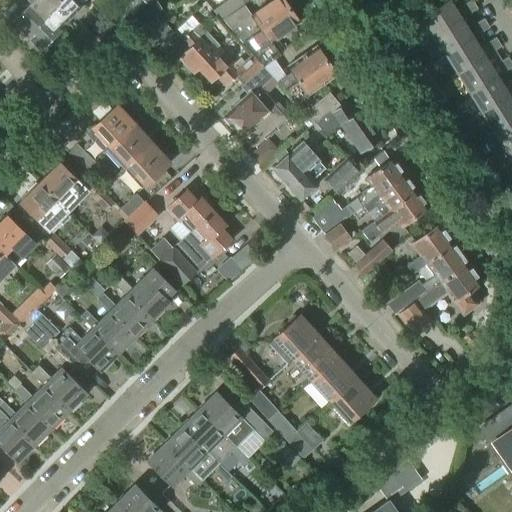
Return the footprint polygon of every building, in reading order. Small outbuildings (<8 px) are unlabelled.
[(25,36),(61,0),(31,0),(33,1),(12,23),(25,36)] [(40,51),(62,29),(60,26),(82,4),(77,0),(61,0),(25,36),(40,51)] [(241,41),(289,8),(283,0),(274,0),(252,16),(245,6),(224,21),(241,41)] [(433,37),(461,19),(448,0),(447,0),(421,17),(433,37)] [(466,16),(477,9),(472,1),(461,8),(466,16)] [(147,6),(138,12),(147,25),(156,19),(147,6)] [(262,67),(273,59),(280,54),(271,43),(300,22),(289,8),(241,41),(252,54),(251,55),(262,67)] [(153,46),(173,30),(163,18),(143,33),(153,46)] [(445,56),(473,39),(461,19),(433,37),(445,56)] [(478,35),(489,28),(484,20),(472,27),(478,35)] [(201,29),(198,25),(183,38),(191,47),(185,52),(210,81),(216,76),(224,86),(238,74),(245,83),(262,68),(262,67),(251,55),(244,62),(240,58),(236,62),(233,64),(218,47),(218,46),(202,28),(201,29)] [(490,54),(501,47),(496,38),(484,45),(490,54)] [(457,75),(485,58),(473,39),(445,56),(457,75)] [(272,78),(283,89),(327,61),(317,46),(288,66),(292,72),(285,77),(273,59),(262,67),(262,68),(266,72),(272,78)] [(469,94),(497,77),(485,58),(457,75),(469,94)] [(502,74),(511,67),(511,64),(508,58),(496,65),(502,74)] [(308,96),(337,76),(327,61),(283,89),(296,104),(301,101),(299,97),(306,92),(308,96)] [(260,88),(272,78),(266,72),(262,68),(245,83),(242,85),(249,93),(224,116),(241,136),(241,135),(252,147),(284,118),(282,115),(286,112),(278,103),(275,105),(266,94),(260,88)] [(107,82),(115,90),(123,83),(115,75),(107,82)] [(481,113),(509,96),(497,77),(469,94),(481,113)] [(306,114),(313,121),(336,101),(329,93),(306,114)] [(493,132),(511,120),(511,101),(509,96),(481,113),(493,132)] [(313,121),(314,123),(321,130),(319,132),(325,138),(340,125),(341,126),(344,124),(363,151),(379,140),(360,112),(356,115),(347,103),(341,107),(336,101),(313,121)] [(114,143),(133,125),(116,106),(91,130),(91,131),(93,129),(109,147),(108,149),(114,143)] [(308,129),(314,123),(306,114),(305,114),(300,119),(305,125),(308,129)] [(505,152),(511,147),(511,120),(493,132),(505,152)] [(137,156),(150,144),(133,125),(114,143),(108,149),(108,150),(110,148),(127,166),(137,156)] [(325,169),(302,143),(289,155),(272,169),(300,200),(316,185),(312,180),(325,169)] [(138,192),(169,164),(150,144),(137,156),(127,166),(115,177),(122,184),(127,180),(138,192)] [(82,168),(91,159),(77,145),(68,154),(82,168)] [(88,174),(97,166),(91,159),(82,168),(88,174)] [(346,159),(325,179),(337,192),(358,172),(346,159)] [(363,207),(405,176),(393,159),(366,179),(373,188),(346,208),(352,215),(363,206),(363,207)] [(58,164),(39,183),(67,211),(86,192),(77,183),(58,164)] [(477,170),(489,189),(497,184),(485,165),(477,170)] [(389,211),(416,192),(405,176),(363,207),(368,213),(383,202),(389,211)] [(48,231),(67,211),(39,183),(19,203),(38,222),(39,222),(48,231)] [(107,213),(114,205),(98,189),(91,197),(107,213)] [(196,202),(186,191),(167,208),(189,232),(212,211),(200,199),(196,202)] [(401,228),(428,208),(416,192),(389,211),(362,231),(370,243),(383,233),(380,229),(395,219),(401,228)] [(128,218),(144,203),(136,195),(120,210),(128,218)] [(322,234),(345,218),(332,200),(311,219),(322,234)] [(144,203),(128,218),(124,222),(136,235),(157,217),(144,203)] [(189,232),(176,243),(199,268),(230,240),(220,229),(224,225),(212,211),(189,232)] [(0,249),(15,264),(34,245),(6,217),(0,222),(0,249)] [(412,274),(426,264),(453,244),(439,224),(411,244),(421,257),(407,267),(412,274)] [(334,251),(348,241),(338,227),(324,237),(334,251)] [(62,260),(71,251),(54,235),(45,244),(62,260)] [(121,255),(130,246),(120,236),(111,245),(121,255)] [(158,260),(171,248),(163,238),(150,251),(158,260)] [(364,276),(391,252),(382,241),(365,256),(356,247),(348,254),(356,264),(355,265),(364,276)] [(397,314),(467,263),(453,244),(426,264),(434,276),(421,286),(418,282),(387,304),(395,315),(397,314)] [(181,285),(195,273),(171,248),(158,260),(181,285)] [(0,279),(15,264),(0,249),(0,279)] [(59,279),(69,269),(55,255),(46,264),(59,279)] [(467,263),(397,314),(411,333),(429,320),(420,309),(445,291),(452,300),(464,316),(479,304),(470,292),(482,283),(467,263)] [(174,290),(152,269),(132,289),(120,277),(114,283),(126,295),(151,320),(169,302),(165,299),(174,290)] [(376,298),(385,291),(369,273),(360,281),(376,298)] [(56,289),(54,291),(62,299),(71,290),(63,282),(56,289)] [(48,297),(54,291),(56,289),(49,283),(41,291),(48,297)] [(38,307),(48,297),(41,291),(31,301),(38,307)] [(114,306),(102,294),(97,300),(109,312),(134,337),(151,320),(126,295),(114,306)] [(26,318),(29,315),(20,306),(11,315),(20,324),(26,318)] [(20,324),(11,315),(3,307),(0,309),(0,319),(5,325),(0,329),(0,335),(5,340),(20,324)] [(29,315),(26,318),(50,341),(59,332),(41,314),(35,309),(29,315)] [(98,323),(86,311),(80,317),(92,329),(91,329),(117,355),(134,337),(109,312),(98,323)] [(287,365),(294,359),(293,359),(318,337),(299,316),(268,344),(287,365)] [(26,318),(20,324),(26,330),(24,332),(42,349),(50,341),(26,318)] [(100,372),(117,355),(91,329),(80,340),(68,329),(63,334),(66,338),(57,347),(79,369),(88,360),(100,372)] [(478,343),(470,333),(462,340),(470,349),(478,343)] [(312,380),(336,358),(318,337),(293,359),(294,359),(312,380)] [(258,391),(268,382),(238,349),(228,358),(258,391)] [(331,401),(355,379),(336,358),(312,380),(331,401)] [(87,394),(61,368),(49,380),(37,368),(32,374),(43,386),(69,411),(87,394)] [(348,423),(374,399),(355,379),(331,401),(349,420),(347,422),(348,423)] [(32,397),(19,385),(13,391),(26,404),(27,403),(52,428),(69,411),(43,386),(32,397)] [(267,420),(277,411),(258,391),(249,399),(267,420)] [(216,392),(198,410),(236,447),(253,430),(263,441),(272,432),(240,399),(231,408),(216,392)] [(15,415),(0,400),(0,411),(9,421),(10,420),(35,445),(52,428),(27,403),(26,404),(15,415)] [(248,460),(236,447),(198,410),(181,427),(219,464),(230,453),(242,466),(248,460)] [(511,410),(507,413),(484,429),(493,442),(511,470),(511,410)] [(302,459),(312,451),(295,433),(296,432),(277,411),(267,420),(302,459)] [(0,429),(0,445),(17,463),(35,445),(10,420),(9,421),(0,429)] [(312,451),(322,442),(306,423),(296,432),(295,433),(312,451)] [(231,477),(219,464),(181,427),(163,444),(184,465),(201,481),(201,482),(213,470),(225,483),(231,477)] [(291,468),(300,459),(282,441),(273,450),(291,468)] [(201,481),(184,465),(163,444),(146,461),(172,487),(184,475),(196,487),(201,481)] [(392,500),(405,491),(390,471),(381,478),(383,482),(381,484),(392,500)] [(160,511),(159,510),(160,510),(134,485),(116,503),(126,511),(160,511)] [(267,511),(285,511),(293,504),(284,494),(267,511)] [(394,511),(388,502),(374,511),(394,511)] [(126,511),(116,503),(107,511),(126,511)]
